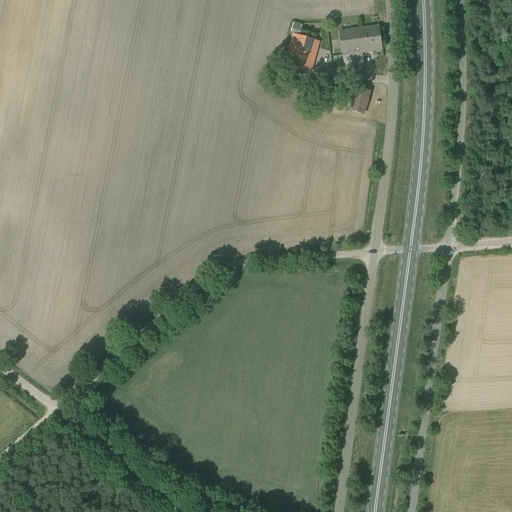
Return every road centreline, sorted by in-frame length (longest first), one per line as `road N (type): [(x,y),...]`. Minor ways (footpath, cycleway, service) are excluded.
road 1 (unclassified): [(375,252),(240,260),(56,408),(0,366)]
road 2 (unclassified): [(410,511),(446,247)]
road 3 (primary): [(375,511),(411,249)]
road 4 (unclassified): [(338,511),(375,252)]
road 5 (unclassified): [(375,252),(392,83),(388,0)]
road 6 (primary): [(411,249),(423,0)]
road 7 (unclassified): [(446,247),(462,142),(459,0)]
road 8 (track): [(173,511),(56,408)]
